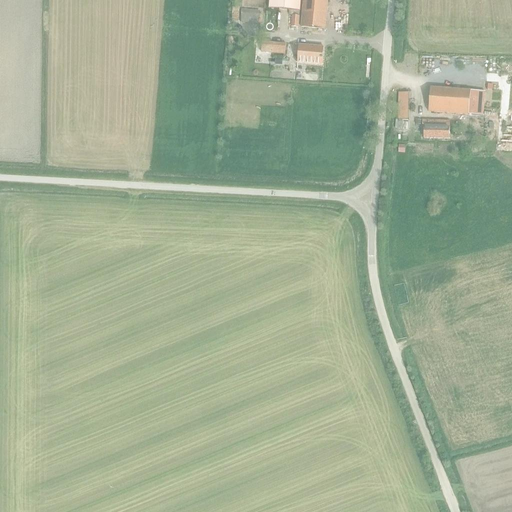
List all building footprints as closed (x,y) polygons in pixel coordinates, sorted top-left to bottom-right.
[(287,0),(287,4),(303,6),(301,27),(325,29),(327,0),(287,0)] [(286,44),(262,42),(261,52),(285,54),(286,44)] [(324,47),(299,45),(296,45),(295,51),(298,52),(298,63),(322,65),(324,47)] [(430,87),(428,111),(483,116),(485,92),(430,87)] [(408,119),(409,92),(399,91),(398,119),(408,119)] [(450,120),(425,120),(423,120),(423,124),(425,124),(425,138),(450,138),(450,120)]
